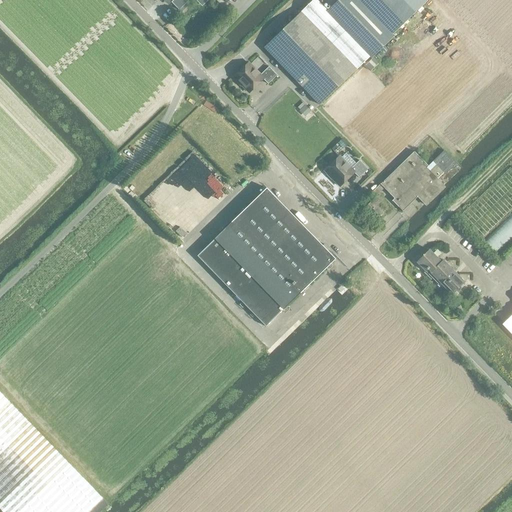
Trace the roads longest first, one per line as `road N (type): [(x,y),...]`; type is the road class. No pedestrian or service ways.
road 1 (tertiary): [(511,397),(128,0)]
road 2 (unknown): [(278,155),(188,244),(193,258),(272,325),(362,241)]
road 3 (track): [(0,294),(149,146),(188,62)]
road 4 (unknown): [(503,286),(444,225),(389,270)]
